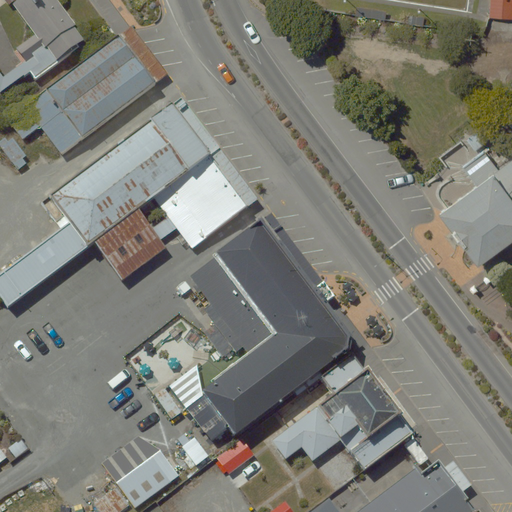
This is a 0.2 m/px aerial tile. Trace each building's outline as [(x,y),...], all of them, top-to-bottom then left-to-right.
[(83,37),(56,0),(19,0),(11,6),(31,34),(12,48),(22,62),(3,76),(0,72),(0,92),(30,72),(36,80),(66,58),(62,52),(83,37)] [(149,77),(120,36),(25,103),(28,107),(8,121),(21,140),(41,126),(54,145),(149,77)] [(27,172),(64,222),(128,175),(174,238),(229,197),(147,84),(27,172)] [(12,135),(0,145),(0,150),(17,169),(31,157),(12,135)] [(440,210),(479,261),(511,235),(511,139),(488,139),(436,180),(440,210)] [(151,238),(116,191),(67,227),(102,274),(151,238)] [(0,286),(65,239),(44,212),(0,243),(0,286)] [(349,346),(257,221),(215,251),(220,257),(191,278),(248,356),(202,390),(232,431),(349,346)] [(416,433),(366,365),(312,404),(362,472),(416,433)] [(183,410),(168,389),(156,397),(172,418),(183,410)] [(253,456),(238,437),(214,456),(229,475),(253,456)] [(21,438),(7,449),(15,460),(30,449),(21,438)] [(100,511),(159,470),(141,446),(70,498),(80,511),(100,511)] [(446,511),(461,502),(421,448),(333,511),(446,511)] [(467,511),(461,502),(446,511),(467,511)]
